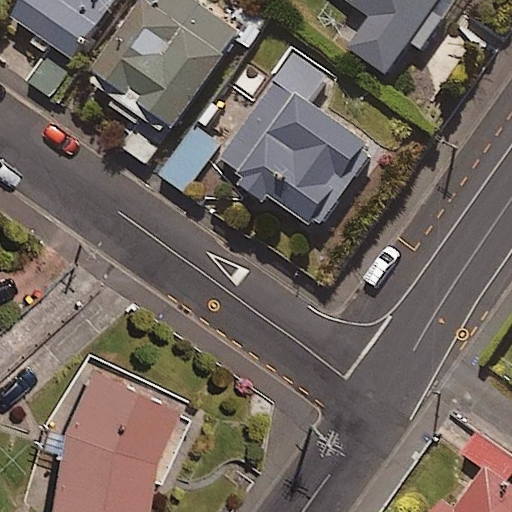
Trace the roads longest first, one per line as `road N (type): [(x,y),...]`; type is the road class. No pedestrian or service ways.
road 1 (residential): [(365,388),(0,125)]
road 2 (residential): [(511,180),(365,388)]
road 3 (residential): [(365,388),(283,511)]
